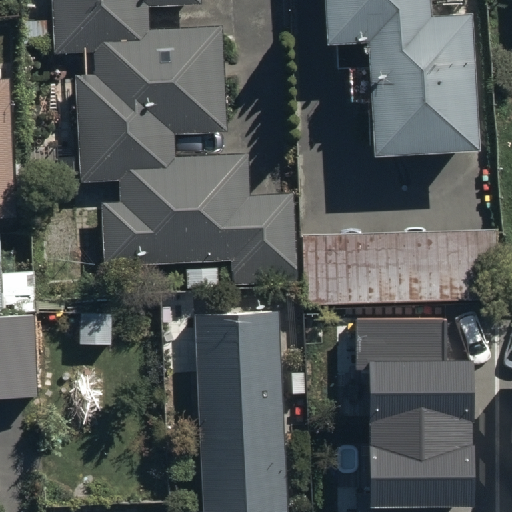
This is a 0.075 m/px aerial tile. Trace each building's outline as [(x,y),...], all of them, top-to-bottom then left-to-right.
[(49,0),(50,51),(90,51),(90,70),(72,70),(73,177),(122,177),(122,196),(104,196),(104,262),(161,262),(161,251),(227,251),(227,261),(289,261),(289,150),(171,151),(171,128),(217,127),(216,22),(148,22),(148,1),(192,1),(192,0),(49,0)] [(326,0),(328,41),(368,40),(368,55),(350,55),(351,92),(373,91),(375,150),(478,147),(474,10),(430,11),(429,0),(326,0)] [(0,77),(0,212),(10,213),(7,77),(0,77)] [(493,224),(327,222),(326,302),(492,303),(493,224)] [(197,313),(201,511),(281,511),(276,311),(197,313)] [(32,314),(0,315),(0,395),(35,394),(32,314)] [(445,319),(358,319),(359,367),(377,367),(378,494),(359,494),(358,511),(447,511),(447,497),(462,497),(462,479),(468,479),(467,378),(462,378),(462,364),(445,364),(445,319)]
